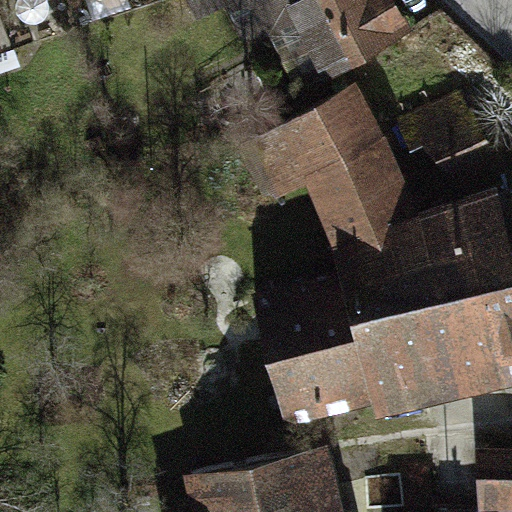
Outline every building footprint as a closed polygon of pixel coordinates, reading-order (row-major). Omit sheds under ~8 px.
[(5,0),(0,0),(0,65),(26,56),(5,0)] [(422,8),(416,0),(212,0),(247,54),(283,31),(314,78),(422,8)] [(339,259),(262,289),(284,415),(379,395),(380,414),(511,381),(511,183),(420,204),(355,80),(254,137),(276,190),(301,178),(339,259)] [(473,84),(399,121),(434,192),(509,155),(473,84)] [(202,511),(347,511),(333,448),(194,475),(202,511)] [(511,452),(469,453),(469,511),(511,510),(511,452)]
